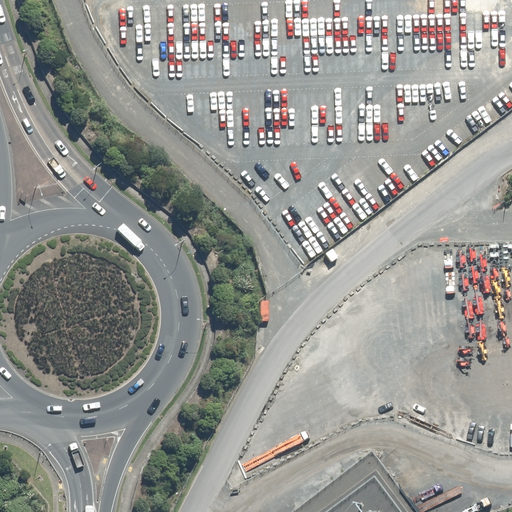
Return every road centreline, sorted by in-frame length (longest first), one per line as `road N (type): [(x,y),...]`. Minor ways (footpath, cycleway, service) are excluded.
road 1 (primary): [(0,31),(47,146),(111,221)]
road 2 (primary): [(111,221),(136,235),(168,280),(170,335),(159,361)]
road 3 (secondary): [(159,361),(101,511)]
road 4 (primary): [(159,361),(112,401),(49,404)]
